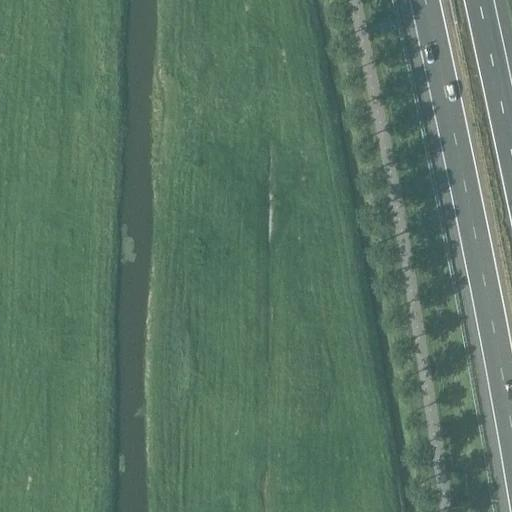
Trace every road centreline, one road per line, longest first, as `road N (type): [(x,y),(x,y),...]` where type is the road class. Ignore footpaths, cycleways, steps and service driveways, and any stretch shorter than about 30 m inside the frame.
road 1 (motorway): [(424,0),(511,424)]
road 2 (motorway): [(511,162),(479,0)]
